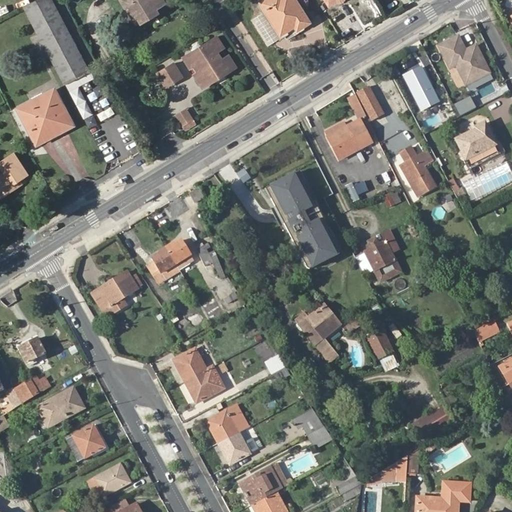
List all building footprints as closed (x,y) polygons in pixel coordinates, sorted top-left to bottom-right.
[(49,0),(39,0),(23,8),(65,86),(90,73),(49,0)] [(120,0),(125,7),(126,6),(137,23),(156,12),(154,8),(163,2),(161,0),(120,0)] [(283,38),(308,22),(294,0),(266,0),(261,3),(283,38)] [(460,35),(436,46),(451,75),(458,72),(465,88),(493,74),(478,44),(467,49),(460,35)] [(217,38),(184,58),(191,68),(200,62),(204,70),(195,76),(203,88),(213,82),(210,78),(214,75),(217,79),(235,68),(229,57),(218,64),(213,54),(223,48),(217,38)] [(173,65),(159,74),(167,87),(182,78),(173,65)] [(421,66),(402,75),(421,112),(440,103),(421,66)] [(55,92),(45,98),(47,103),(58,98),(55,92)] [(354,95),(348,98),(352,106),(358,103),(354,95)] [(373,96),(360,103),(370,121),(382,114),(373,96)] [(47,103),(45,98),(22,109),(40,144),(73,127),(58,98),(47,103)] [(348,98),(346,99),(357,122),(358,121),(365,118),(358,103),(352,106),(348,98)] [(186,110),(176,116),(185,131),(196,125),(186,110)] [(338,160),(370,143),(358,121),(357,122),(345,128),(328,137),(326,138),(338,160)] [(456,140),(465,159),(495,143),(484,122),(474,128),(475,130),(456,140)] [(345,128),(343,124),(325,133),(328,137),(345,128)] [(495,143),(465,159),(471,169),(500,154),(495,143)] [(10,147),(0,152),(0,162),(6,172),(0,176),(0,197),(20,185),(15,178),(25,172),(10,147)] [(411,147),(401,153),(406,162),(416,157),(411,147)] [(432,160),(427,151),(423,153),(428,162),(432,160)] [(406,162),(400,166),(418,197),(435,187),(423,165),(428,162),(423,153),(406,162)] [(236,173),(242,183),(250,178),(244,169),(236,173)] [(378,170),(372,173),(380,187),(386,184),(378,170)] [(295,174),(270,186),(311,270),(339,256),(320,217),(310,222),(305,212),(312,208),(295,174)] [(189,194),(195,203),(203,198),(198,189),(189,194)] [(397,189),(383,196),(389,208),(403,201),(397,189)] [(464,213),(470,210),(461,195),(456,198),(464,213)] [(465,242),(470,233),(461,228),(456,237),(465,242)] [(368,242),(371,249),(379,245),(376,238),(368,242)] [(172,245),(165,249),(175,265),(178,270),(188,264),(184,259),(190,256),(181,241),(173,246),(172,245)] [(379,245),(371,249),(365,253),(377,277),(381,275),(384,280),(396,274),(394,268),(398,266),(386,242),(379,245)] [(196,250),(205,266),(213,261),(204,245),(196,250)] [(175,265),(165,249),(158,253),(159,254),(151,260),(153,263),(160,274),(175,265)] [(362,253),(355,258),(364,273),(371,269),(362,253)] [(193,261),(190,256),(184,259),(188,264),(193,261)] [(160,274),(153,263),(146,267),(158,285),(179,271),(178,270),(175,265),(160,274)] [(127,273),(94,292),(101,304),(107,300),(110,306),(124,297),(137,289),(127,273)] [(214,290),(222,307),(238,299),(230,282),(214,290)] [(107,300),(101,304),(108,316),(128,304),(124,297),(110,306),(107,300)] [(324,304),(316,311),(332,331),(340,324),(324,304)] [(299,325),(315,345),(323,338),(332,331),(316,311),(307,318),(303,321),(299,325)] [(476,331),(480,340),(494,332),(490,324),(476,331)] [(366,336),(377,358),(392,351),(382,329),(366,336)] [(20,348),(27,362),(28,362),(31,366),(38,363),(35,358),(46,353),(38,338),(20,348)] [(323,338),(315,345),(319,350),(327,344),(323,338)] [(173,361),(184,382),(211,367),(205,370),(194,349),(173,361)] [(271,375),(285,367),(278,356),(264,363),(271,375)] [(511,358),(500,364),(508,381),(511,379),(511,358)] [(211,367),(184,382),(195,403),(222,388),(211,367)] [(274,382),(290,374),(285,367),(271,375),(274,382)] [(23,403),(35,396),(28,382),(15,389),(23,403)] [(75,400),(78,398),(72,388),(36,408),(47,427),(80,410),(75,400)] [(0,411),(0,417),(4,416),(16,408),(22,404),(14,390),(8,393),(13,403),(0,411)] [(83,408),(78,398),(75,400),(80,410),(83,408)] [(442,405),(410,424),(421,443),(453,424),(442,405)] [(206,421),(218,443),(238,432),(226,410),(206,421)] [(0,417),(0,429),(9,425),(4,416),(0,417)] [(301,427),(306,436),(322,427),(317,418),(301,427)] [(66,440),(78,462),(105,447),(93,426),(66,440)] [(322,427),(306,436),(311,447),(329,437),(323,427),(322,427)] [(244,429),(238,432),(245,445),(251,442),(244,429)] [(238,432),(218,443),(229,464),(257,449),(253,441),(251,442),(245,445),(238,432)] [(421,446),(420,446),(411,452),(409,473),(418,474),(421,446)] [(409,473),(411,452),(399,460),(397,478),(408,479),(409,473)] [(94,479),(103,497),(130,482),(121,465),(94,479)] [(238,483),(250,506),(253,504),(276,492),(280,490),(268,468),(238,483)] [(335,488),(340,497),(357,487),(352,478),(335,488)] [(94,479),(89,482),(98,499),(103,497),(94,479)] [(445,485),(443,501),(459,504),(457,511),(466,511),(470,488),(445,485)] [(287,511),(276,492),(253,504),(257,511),(287,511)] [(457,511),(459,504),(443,501),(419,498),(417,511),(457,511)]
